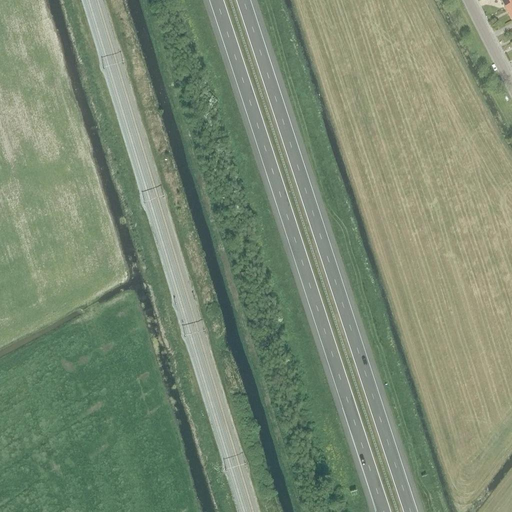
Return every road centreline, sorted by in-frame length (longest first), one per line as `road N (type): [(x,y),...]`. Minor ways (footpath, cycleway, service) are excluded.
road 1 (motorway): [(215,0),(384,511)]
road 2 (motorway): [(410,511),(243,0)]
